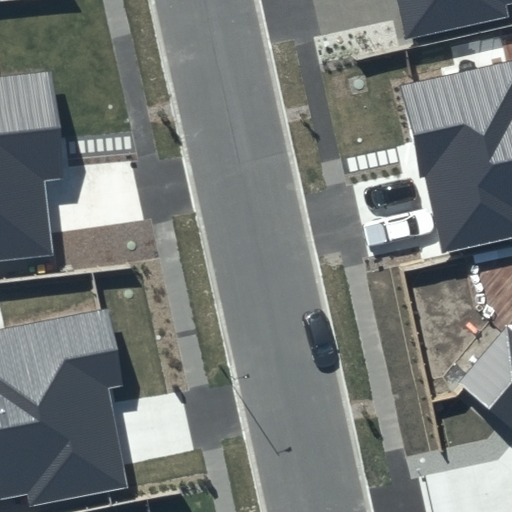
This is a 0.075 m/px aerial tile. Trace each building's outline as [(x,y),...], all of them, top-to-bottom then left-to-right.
[(511,0),(396,0),(405,33),(511,8),(511,0)] [(511,60),(402,87),(438,253),(511,236),(511,60)] [(0,259),(54,254),(44,179),(62,177),(52,73),(0,77),(0,259)] [(0,498),(24,494),(27,507),(127,486),(105,390),(125,386),(107,309),(0,329),(0,498)] [(511,333),(506,328),(459,384),(511,429),(511,333)]
